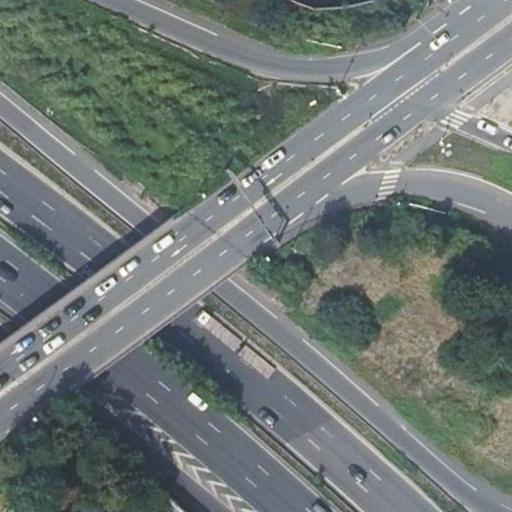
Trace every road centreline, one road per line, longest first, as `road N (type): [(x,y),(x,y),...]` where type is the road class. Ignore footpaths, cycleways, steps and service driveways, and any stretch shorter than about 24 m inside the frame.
road 1 (motorway): [(488,511),(0,102)]
road 2 (motorway): [(401,511),(240,368),(0,181)]
road 3 (secondary): [(377,91),(0,369)]
road 4 (secondary): [(0,419),(308,189)]
road 5 (motorway): [(0,271),(291,511)]
road 6 (motorway): [(433,50),(349,67),(261,62),(116,0)]
road 7 (motorway): [(0,339),(217,511)]
road 8 (motorway): [(308,189),(435,182),(511,209)]
road 9 (secondary): [(308,189),(423,105)]
